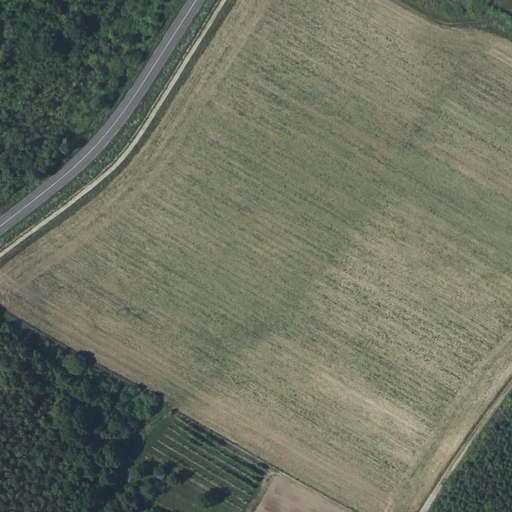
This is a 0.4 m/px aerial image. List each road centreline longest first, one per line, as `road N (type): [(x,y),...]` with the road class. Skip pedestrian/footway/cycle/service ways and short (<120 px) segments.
road 1 (secondary): [(196,0),(96,145),(0,226)]
road 2 (track): [(424,511),(511,387)]
